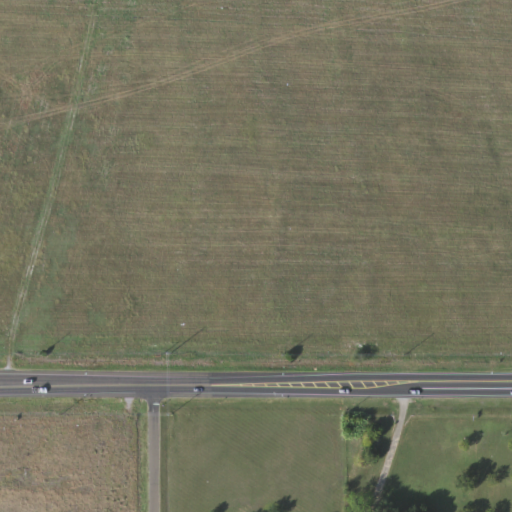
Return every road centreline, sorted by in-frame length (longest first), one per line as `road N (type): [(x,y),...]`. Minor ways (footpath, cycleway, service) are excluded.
road 1 (secondary): [(0,385),(511,386)]
road 2 (residential): [(151,385),(152,511)]
